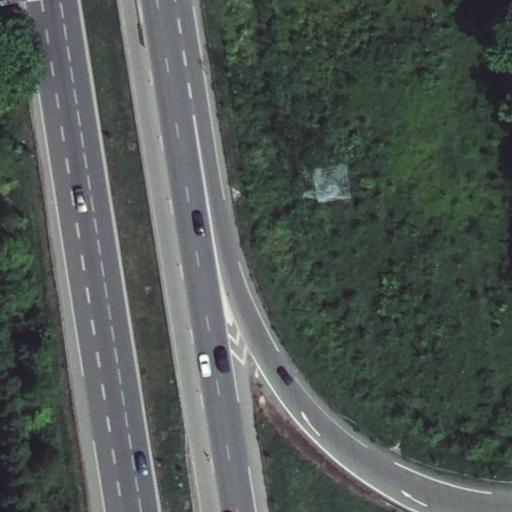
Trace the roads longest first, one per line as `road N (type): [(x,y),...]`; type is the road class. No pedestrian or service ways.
road 1 (motorway): [(489,511),(381,473),(343,448),(287,386),(225,256),(172,0)]
road 2 (motorway): [(60,0),(140,511)]
road 3 (motorway): [(229,511),(149,0)]
